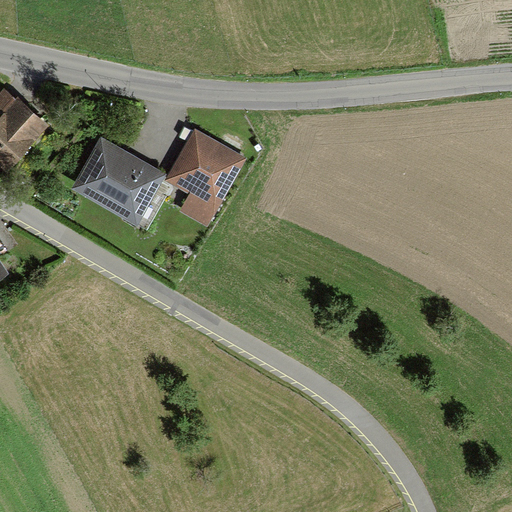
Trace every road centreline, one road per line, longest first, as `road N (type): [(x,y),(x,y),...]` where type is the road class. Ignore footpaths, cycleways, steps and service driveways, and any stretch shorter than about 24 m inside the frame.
road 1 (unclassified): [(424,511),(390,453),(320,385),(0,194)]
road 2 (tertiary): [(0,52),(211,92),(303,95),(511,73)]
